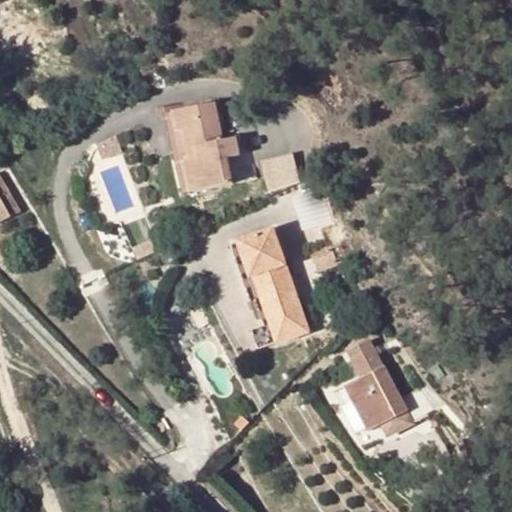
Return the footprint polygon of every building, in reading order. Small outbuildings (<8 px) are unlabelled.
[(222,138),(214,102),(170,112),(175,132),(181,131),(185,150),(198,147),(201,161),(188,164),(182,165),(189,192),(232,183),(226,158),(237,155),(232,136),(222,138)] [(185,150),(188,164),(201,161),(198,147),(185,150)] [(263,161),(271,192),(303,183),(294,153),(263,161)] [(0,199),(0,220),(16,212),(12,204),(5,208),(0,199)] [(305,331),(271,229),(236,241),(248,278),(252,277),(269,324),(276,322),(281,339),(305,331)] [(276,322),(269,324),(275,341),(281,339),(276,322)] [(427,414),(414,389),(398,397),(368,340),(346,351),(360,377),(344,386),(367,431),(379,425),(389,419),(394,429),(395,431),(427,414)] [(389,419),(379,425),(384,433),(394,429),(389,419)]
